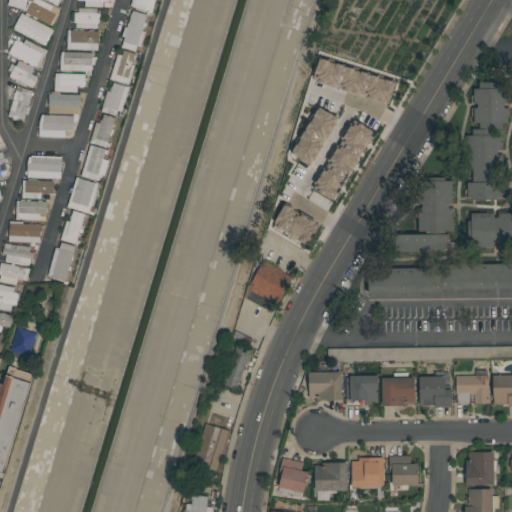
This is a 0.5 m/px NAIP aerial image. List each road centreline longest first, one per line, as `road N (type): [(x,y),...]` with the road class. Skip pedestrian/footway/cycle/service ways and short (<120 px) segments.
road 1 (tertiary): [(485,0),(307,311),(279,373),(244,511)]
road 2 (residential): [(318,432),(511,431)]
